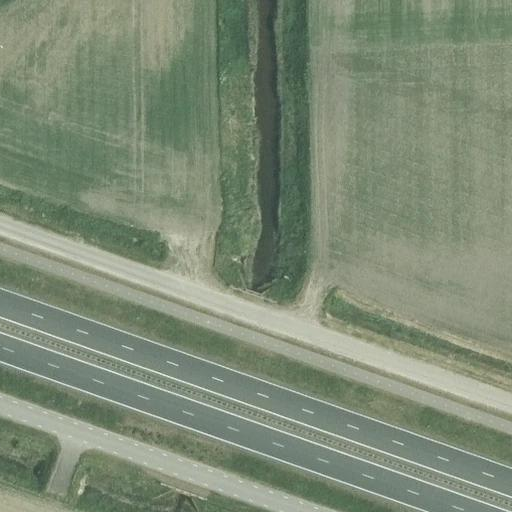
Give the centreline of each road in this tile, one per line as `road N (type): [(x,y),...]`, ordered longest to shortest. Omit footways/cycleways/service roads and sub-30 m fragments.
road 1 (trunk): [(511,487),(0,305)]
road 2 (unclassified): [(511,404),(0,224)]
road 3 (trunk): [(0,348),(463,511)]
road 4 (unclassified): [(0,405),(300,511)]
